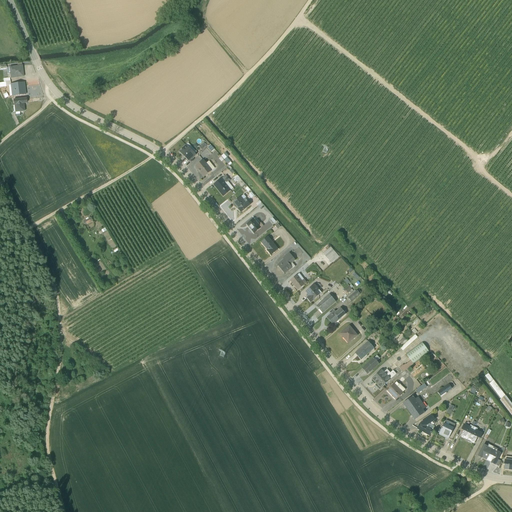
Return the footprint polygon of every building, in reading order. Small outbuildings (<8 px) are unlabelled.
[(10,79),(23,77),(21,66),(21,63),(17,63),(17,66),(9,67),(6,67),(6,64),(0,64),(0,68),(0,69),(6,68),(7,78),(9,78),(10,78),(10,79)] [(26,95),(24,82),(10,84),(10,82),(0,82),(0,87),(8,86),(10,96),(11,96),(26,95)] [(13,104),(13,112),(14,112),(15,113),(23,112),(23,106),(22,104),(26,103),(25,99),(13,100),(13,104)] [(196,152),(188,143),(186,145),(179,151),(184,156),(184,157),(189,162),(196,155),(194,153),(196,152)] [(230,166),(233,163),(228,158),(229,156),(226,152),(221,156),(230,166)] [(195,167),(203,178),(212,171),(212,170),(214,168),(209,161),(206,163),(203,160),(195,167)] [(232,169),(229,171),(227,169),(226,170),(227,171),(226,172),(229,177),(235,173),(232,169)] [(230,180),(226,175),(221,178),(213,185),(223,197),(231,190),(233,188),(228,182),(230,180)] [(243,195),(232,203),(241,213),(250,205),(245,199),(246,198),(243,195)] [(253,218),(246,224),(254,234),(261,228),(263,226),(261,223),(259,224),(253,218)] [(278,249),(268,236),(260,242),(267,250),(266,250),(270,255),(278,249)] [(339,257),(330,247),(323,254),(331,263),(339,257)] [(292,263),(295,261),(289,253),(282,258),(283,259),(277,265),(285,274),(292,268),(292,269),(295,266),(292,263)] [(299,273),(290,281),(297,290),(307,283),(304,279),(303,279),(299,273)] [(322,287),(319,284),(317,284),(315,285),(314,284),(305,292),(307,294),(306,295),(306,297),(306,298),(310,303),(321,293),(319,290),(322,287)] [(347,297),(351,302),(360,294),(359,293),(361,292),(359,290),(357,291),(356,290),(355,291),(354,290),(347,297)] [(316,306),(322,313),(336,302),(329,294),(319,303),(316,306)] [(334,310),(326,317),(333,325),(345,314),(340,308),(335,312),(334,310)] [(349,326),(339,333),(348,344),(357,336),(349,326)] [(414,335),(400,348),(402,351),(417,338),(414,335)] [(407,341),(402,336),(398,340),(401,343),(401,344),(402,346),(407,341)] [(438,356),(444,350),(433,338),(426,344),(438,356)] [(354,353),(361,360),(363,359),(367,356),(367,355),(374,349),(371,345),(373,344),(369,340),(368,342),(367,341),(354,353)] [(429,351),(421,342),(406,354),(410,360),(405,364),(403,365),(403,364),(399,368),(402,373),(403,373),(414,364),(413,364),(429,351)] [(361,368),(367,374),(379,364),(373,358),(361,368)] [(380,389),(396,374),(393,370),(390,373),(387,369),(386,369),(384,372),(381,369),(371,379),(380,389)] [(511,404),(488,374),(484,376),(489,382),(488,383),(500,400),(499,400),(511,416),(511,404)] [(400,383),(398,381),(387,391),(396,400),(403,393),(402,393),(405,390),(399,384),(400,383)] [(425,383),(415,389),(418,393),(427,387),(425,383)] [(413,397),(402,404),(408,412),(422,403),(418,398),(415,399),(413,397)] [(425,408),(422,403),(408,412),(414,420),(425,413),(423,410),(425,408)] [(435,421),(431,415),(420,423),(416,430),(423,434),(423,435),(426,436),(427,435),(429,437),(436,424),(433,421),(435,421)] [(446,421),(438,435),(448,439),(453,428),(454,425),(446,421)] [(463,431),(460,438),(467,441),(474,427),(470,426),(469,427),(463,424),(461,430),(463,431)] [(467,441),(473,445),(477,438),(479,439),(482,434),(476,431),(477,429),(474,427),(467,441)] [(477,456),(481,459),(482,458),(486,460),(493,447),(488,445),(487,446),(483,444),(477,456)] [(497,449),(493,447),(486,460),(491,463),(490,463),(495,465),(498,467),(498,466),(500,461),(497,460),(501,453),(497,451),(498,450),(497,449)] [(503,470),(511,471),(511,457),(505,457),(505,460),(504,460),(503,470)]
